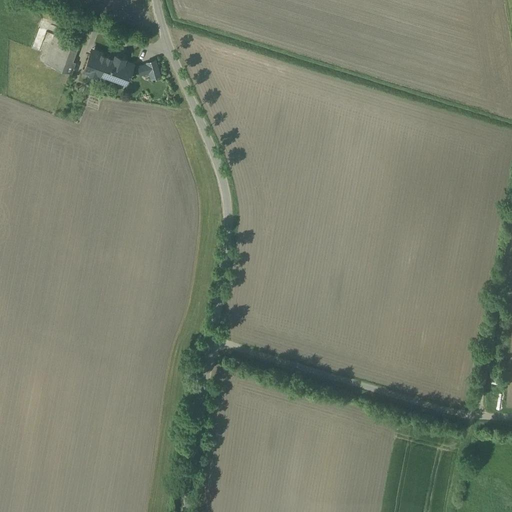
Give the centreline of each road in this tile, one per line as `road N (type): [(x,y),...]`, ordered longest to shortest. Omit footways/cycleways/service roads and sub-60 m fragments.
road 1 (unclassified): [(156,0),(227,194),(214,345)]
road 2 (unclassified): [(214,345),(451,414),(511,418)]
road 3 (track): [(478,416),(511,236)]
road 4 (unclassified): [(214,345),(185,511)]
